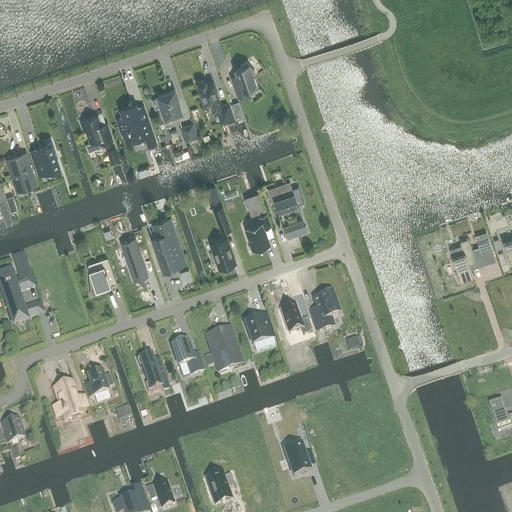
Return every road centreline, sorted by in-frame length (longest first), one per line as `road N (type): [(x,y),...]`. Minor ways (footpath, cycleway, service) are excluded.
road 1 (residential): [(345,248),(27,358),(21,391),(0,402)]
road 2 (residential): [(0,108),(252,23),(264,24),(285,71)]
road 3 (tertiary): [(285,71),(345,248)]
road 4 (tertiary): [(345,248),(394,390)]
road 5 (residential): [(511,349),(394,390)]
